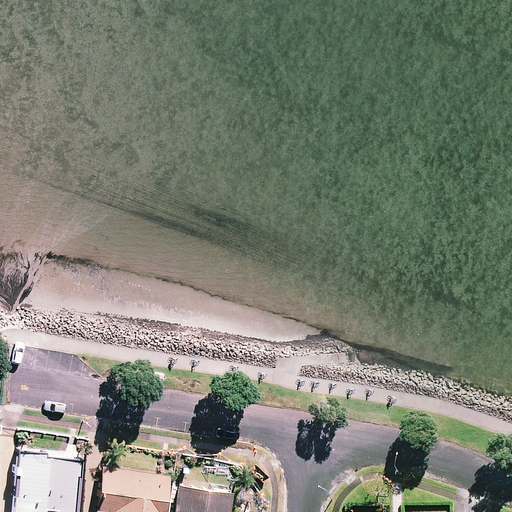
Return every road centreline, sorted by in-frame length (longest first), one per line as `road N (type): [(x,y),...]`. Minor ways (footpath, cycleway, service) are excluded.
road 1 (residential): [(33,381),(321,429)]
road 2 (residential): [(321,429),(449,460),(511,486)]
